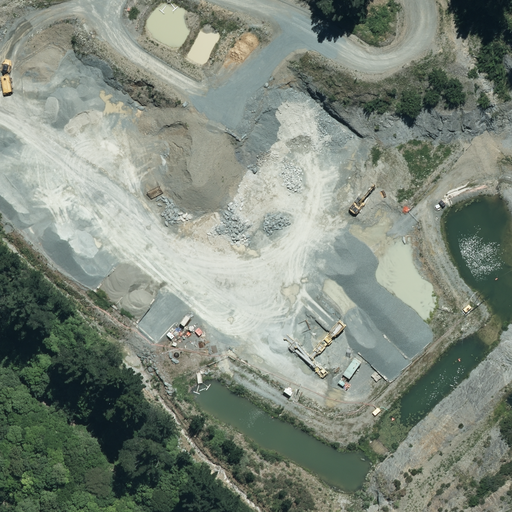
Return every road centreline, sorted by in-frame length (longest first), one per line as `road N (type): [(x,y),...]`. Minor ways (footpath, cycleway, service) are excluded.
road 1 (track): [(235,0),(372,58),(413,47),(420,0)]
road 2 (track): [(141,511),(90,440),(0,372)]
